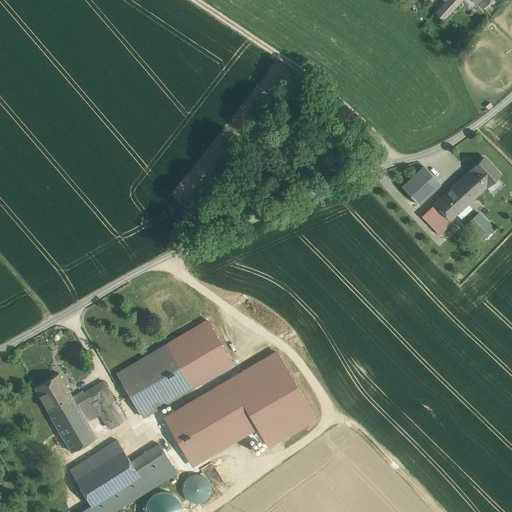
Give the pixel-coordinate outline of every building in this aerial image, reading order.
[(446,0),(446,1),(435,13),(443,20),(461,0),(446,0)] [(489,0),(473,0),(482,8),(489,0)] [(282,79),(271,89),(277,94),(287,84),(282,79)] [(499,174),(484,158),(470,170),(471,171),(485,186),(486,187),(489,183),(499,174)] [(423,166),(416,173),(402,187),(419,205),(441,184),(423,166)] [(471,171),(459,182),(474,197),(485,186),(471,171)] [(499,174),(489,183),(495,189),(504,180),(499,174)] [(459,182),(436,204),(437,206),(438,206),(450,219),(457,213),(467,204),(474,197),(459,182)] [(467,204),(457,213),(462,218),(471,208),(467,204)] [(437,206),(425,217),(432,224),(437,220),(444,227),(451,220),(450,219),(438,206),(437,206)] [(474,218),(485,230),(490,225),(479,213),(474,218)] [(485,230),(474,218),(468,224),(479,235),(485,230)] [(444,227),(437,220),(432,224),(440,232),(444,227)] [(167,344),(117,373),(143,417),(193,387),(167,344)] [(310,422),(276,353),(158,410),(185,464),(255,430),(262,445),(310,422)] [(74,399),(59,373),(34,388),(72,451),(96,437),(87,421),(79,408),(74,399)] [(103,381),(93,387),(99,398),(109,392),(103,381)] [(93,387),(74,399),(79,408),(95,398),(96,399),(99,398),(93,387)] [(99,398),(96,399),(111,425),(112,428),(126,420),(109,392),(99,398)] [(95,398),(79,408),(87,421),(100,413),(108,427),(111,425),(96,399),(95,398)] [(117,440),(70,470),(92,505),(93,506),(140,476),(132,463),(117,440)] [(160,445),(132,463),(140,476),(169,458),(160,445)] [(169,458),(140,476),(149,490),(178,472),(169,458)] [(211,494),(212,488),(211,483),(208,478),(203,475),(198,474),(192,475),(187,478),(184,483),(183,489),(184,494),(188,499),(192,502),(198,503),(204,502),(208,499),(211,494)] [(140,476),(93,506),(96,511),(115,511),(149,490),(140,476)]
